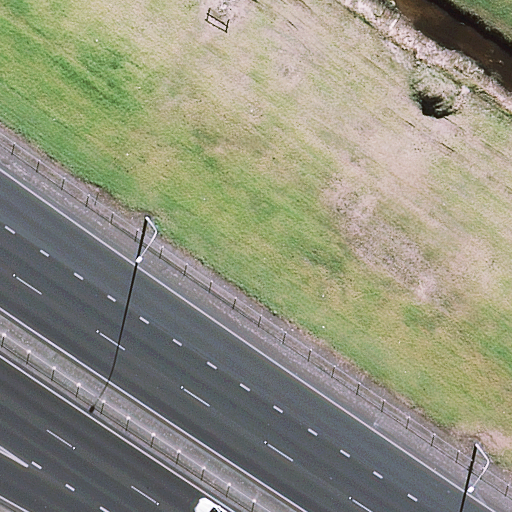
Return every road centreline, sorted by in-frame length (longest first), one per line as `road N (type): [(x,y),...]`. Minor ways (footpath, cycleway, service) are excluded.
road 1 (motorway): [(0,259),(369,511)]
road 2 (motorway): [(184,511),(0,388)]
road 3 (motorway): [(105,511),(0,450)]
